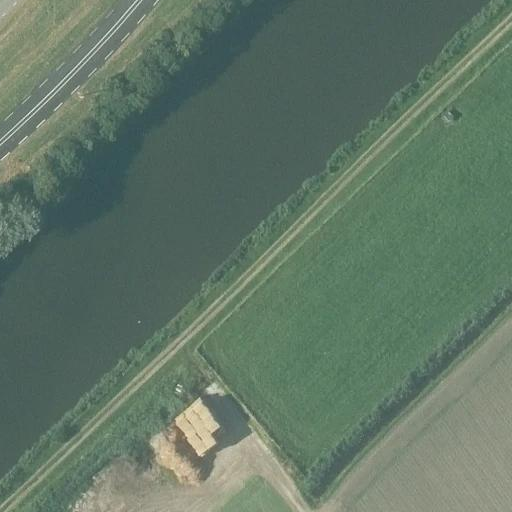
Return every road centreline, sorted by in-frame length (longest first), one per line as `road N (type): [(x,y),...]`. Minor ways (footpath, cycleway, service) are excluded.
road 1 (track): [(0,509),(511,16)]
road 2 (primary): [(0,141),(139,0)]
